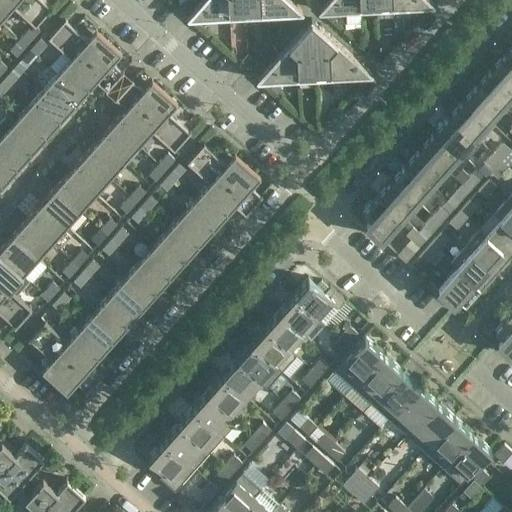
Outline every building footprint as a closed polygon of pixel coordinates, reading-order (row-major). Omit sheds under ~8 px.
[(0,0),(0,18),(13,4),(7,0),(0,0)] [(7,0),(13,4),(32,22),(35,24),(51,6),(44,0),(7,0)] [(292,0),(201,0),(188,15),(189,16),(301,9),(302,9),(292,0)] [(326,0),(319,8),(320,9),(433,3),(433,2),(431,0),(326,0)] [(311,17),(257,77),(258,78),(370,72),(371,71),(311,17)] [(64,18),(48,36),(70,56),(96,79),(106,88),(122,70),(112,61),(121,50),(95,28),(86,38),(64,18)] [(26,43),(39,28),(35,24),(32,22),(19,37),(26,43)] [(37,53),(47,42),(40,36),(30,47),(37,53)] [(15,54),(26,43),(19,37),(9,48),(15,54)] [(27,64),(37,53),(30,47),(21,58),(27,64)] [(511,53),(507,49),(493,65),(511,82),(511,53)] [(96,79),(70,56),(57,71),(82,94),(96,79)] [(511,89),(511,82),(493,65),(479,81),(501,101),(511,89)] [(8,85),(18,74),(11,68),(2,79),(8,85)] [(82,94),(57,71),(42,87),(68,110),(82,94)] [(142,88),(132,78),(115,96),(126,106),(152,129),(174,149),(190,131),(168,111),(176,101),(151,78),(142,88)] [(0,94),(8,85),(2,79),(0,80),(0,94)] [(501,101),(479,81),(464,97),(493,123),(493,122),(487,117),(501,101)] [(68,110),(42,87),(28,103),(53,126),(68,110)] [(493,123),(464,97),(450,113),(478,139),(493,123)] [(53,126),(28,103),(14,119),(39,142),(53,126)] [(152,129),(126,106),(113,121),(138,144),(152,129)] [(39,142),(14,119),(7,113),(0,120),(0,135),(25,158),(39,142)] [(478,139),(450,113),(435,129),(458,150),(472,135),(478,140),(478,139)] [(138,144),(113,121),(98,137),(124,160),(138,144)] [(458,150),(435,129),(421,146),(444,166),(458,150)] [(0,135),(0,165),(10,174),(25,158),(0,135)] [(124,160),(98,137),(84,153),(109,176),(124,160)] [(187,160),(209,180),(235,203),(245,212),(261,195),(251,185),(260,175),(235,152),(225,162),(203,142),(187,160)] [(500,158),(508,150),(501,143),(492,152),(500,158)] [(444,166),(421,146),(406,162),(429,182),(444,166)] [(511,160),(511,153),(510,152),(508,150),(500,158),(507,165),(511,160)] [(165,167),(174,156),(168,151),(158,161),(165,167)] [(492,167),(500,158),(492,152),(485,160),(492,167)] [(109,176),(84,153),(69,169),(95,192),(109,176)] [(499,174),(507,165),(500,158),(492,167),(499,174)] [(155,178),(165,167),(158,161),(148,172),(155,178)] [(185,167),(178,161),(169,172),(176,178),(185,167)] [(429,182),(406,162),(392,178),(415,198),(429,182)] [(0,165),(0,185),(10,174),(0,165)] [(95,192),(69,169),(55,185),(80,208),(95,192)] [(166,189),(176,178),(169,172),(159,183),(166,189)] [(469,188),(476,180),(469,173),(461,182),(469,188)] [(495,184),(488,177),(480,186),(487,192),(495,184)] [(415,198),(392,178),(378,194),(400,214),(415,198)] [(209,180),(196,195),(221,218),(235,203),(209,180)] [(461,197),(469,188),(461,182),(453,191),(461,197)] [(136,199),(145,189),(139,183),(129,194),(136,199)] [(80,208),(55,185),(40,201),(66,224),(80,208)] [(157,200),(150,193),(140,204),(147,210),(157,200)] [(126,210),(136,199),(129,194),(119,204),(126,210)] [(400,214),(378,194),(363,211),(370,217),(365,223),(380,237),(400,214)] [(196,195),(181,212),(207,234),(221,218),(196,195)] [(511,198),(509,195),(494,211),(511,227),(511,198)] [(475,207),(467,200),(459,209),(467,216),(475,207)] [(66,224),(40,201),(26,218),(52,240),(66,224)] [(147,210),(140,204),(130,215),(137,221),(147,210)] [(440,205),(432,214),(440,221),(448,212),(440,205)] [(459,225),(467,216),(459,209),(451,218),(459,225)] [(511,249),(511,227),(494,211),(494,212),(500,217),(486,233),(508,253),(511,249)] [(181,212),(167,228),(192,250),(207,234),(181,212)] [(432,230),(440,221),(432,214),(424,223),(432,230)] [(107,232),(117,221),(110,215),(100,226),(107,232)] [(52,240),(26,218),(12,234),(37,256),(52,240)] [(97,242),(107,232),(100,226),(91,237),(97,242)] [(128,232),(121,226),(111,236),(118,242),(128,232)] [(419,245),(426,237),(415,227),(408,235),(419,245)] [(486,233),(480,227),(466,243),(494,269),(508,253),(486,233)] [(167,228),(153,244),(178,266),(192,250),(167,228)] [(446,239),(438,232),(430,241),(438,248),(446,239)] [(37,256),(12,234),(0,246),(0,252),(23,272),(37,256)] [(109,253),(118,242),(111,236),(102,247),(109,253)] [(428,258),(438,248),(430,241),(421,252),(428,258)] [(406,243),(397,252),(405,260),(414,250),(406,243)] [(494,269),(466,243),(451,260),(480,285),(494,269)] [(153,244),(138,260),(164,282),(178,266),(153,244)] [(78,264),(88,253),(81,247),(72,258),(78,264)] [(23,272),(0,252),(0,279),(9,288),(15,293),(29,278),(23,272)] [(68,275),(78,264),(72,258),(62,269),(68,275)] [(99,264),(92,258),(83,268),(90,275),(99,264)] [(164,282),(138,260),(124,276),(149,299),(164,282)] [(480,285),(451,260),(450,260),(456,266),(437,287),(446,296),(447,295),(453,301),(457,295),(465,302),(480,285)] [(80,285),(90,275),(83,268),(73,279),(80,285)] [(308,275),(293,292),(318,315),(332,299),(339,306),(345,298),(330,284),(324,290),(308,275)] [(149,299),(124,276),(109,292),(135,315),(149,299)] [(9,288),(0,279),(0,311),(15,325),(31,308),(15,293),(9,288)] [(49,296),(59,285),(52,279),(43,290),(49,296)] [(40,307),(49,296),(43,290),(33,301),(40,307)] [(70,296),(63,290),(51,303),(59,309),(70,296)] [(135,315),(109,292),(95,308),(120,331),(135,315)] [(318,315),(293,292),(278,308),(303,331),(318,315)] [(120,331),(95,308),(81,324),(106,347),(120,331)] [(303,331),(278,308),(264,325),(289,347),(303,331)] [(511,313),(510,311),(494,329),(502,335),(497,340),(503,345),(502,346),(511,355),(511,354),(511,313)] [(76,380),(87,389),(103,371),(92,362),(67,339),(45,319),(29,337),(51,357),(42,367),(67,390),(76,380)] [(106,347),(81,324),(67,339),(92,362),(106,347)] [(349,324),(340,334),(348,342),(357,331),(349,324)] [(289,347),(264,325),(249,341),(282,369),(296,353),(289,347)] [(339,352),(348,342),(340,334),(330,345),(339,352)] [(383,350),(364,334),(334,367),(353,384),(383,350)] [(282,369),(249,341),(235,357),(267,385),(282,369)] [(401,366),(383,350),(353,384),(370,400),(401,366)] [(319,374),(329,363),(320,356),(311,366),(319,374)] [(267,385),(235,357),(221,373),(246,395),(260,379),(267,386),(267,385)] [(310,384),(319,374),(311,366),(301,377),(310,384)] [(419,382),(401,366),(370,400),(388,416),(419,382)] [(246,395),(221,373),(206,389),(238,417),(239,417),(231,411),(246,395)] [(437,398),(419,382),(388,416),(406,432),(437,398)] [(291,406),(300,396),(291,388),(282,399),(291,406)] [(238,417),(206,389),(192,405),(224,434),(238,417)] [(455,414),(437,398),(406,432),(424,448),(431,441),(455,414)] [(281,417),(291,406),(282,399),(273,409),(279,416),(281,417)] [(224,434),(192,405),(177,421),(210,450),(224,434)] [(306,414),(298,423),(309,433),(317,424),(306,414)] [(455,414),(431,441),(424,448),(442,464),(472,430),(455,414)] [(210,450),(177,421),(163,437),(195,466),(210,450)] [(262,438),(271,428),(262,421),(253,431),(262,438)] [(305,437),(294,427),(286,436),(297,446),(305,437)] [(491,447),(472,430),(442,464),(461,481),(491,447)] [(252,449),(262,438),(253,431),(244,441),(252,449)] [(335,440),(324,431),(316,439),(327,449),(335,440)] [(195,466),(163,437),(148,454),(164,469),(159,475),(175,489),(195,466)] [(43,456),(25,440),(15,451),(1,438),(0,439),(0,485),(9,494),(43,456)] [(345,450),(335,440),(327,449),(337,458),(345,450)] [(503,460),(511,450),(511,449),(504,442),(495,452),(503,460)] [(323,453),(312,444),(304,453),(315,462),(323,453)] [(233,470),(243,460),(234,452),(224,463),(233,470)] [(333,463),(323,453),(315,462),(326,471),(333,463)] [(233,470),(224,463),(214,473),(223,481),(233,470)] [(361,483),(368,474),(358,465),(352,471),(350,473),(361,483)] [(481,484),(490,474),(482,467),(473,477),(481,484)] [(242,470),(212,504),(221,511),(238,511),(261,487),(242,470)] [(361,483),(350,473),(342,482),(353,492),(355,489),(361,483)] [(379,484),(368,474),(361,483),(371,492),(379,484)] [(67,511),(84,493),(66,477),(57,488),(42,475),(25,495),(39,508),(35,511),(67,511)] [(473,494),(481,484),(473,477),(465,486),(473,494)] [(200,490),(209,498),(219,487),(210,479),(200,490)] [(371,492),(361,483),(355,489),(353,492),(364,501),(369,495),(371,492)] [(423,485),(406,504),(399,511),(418,511),(434,495),(423,485)] [(261,487),(238,511),(270,511),(279,503),(261,487)] [(397,511),(399,511),(406,504),(395,495),(388,503),(397,511)] [(443,511),(455,511),(459,508),(451,501),(443,511)] [(288,511),(279,503),(270,511),(288,511)] [(503,503),(503,504),(511,511),(511,507),(511,509),(503,503)]
